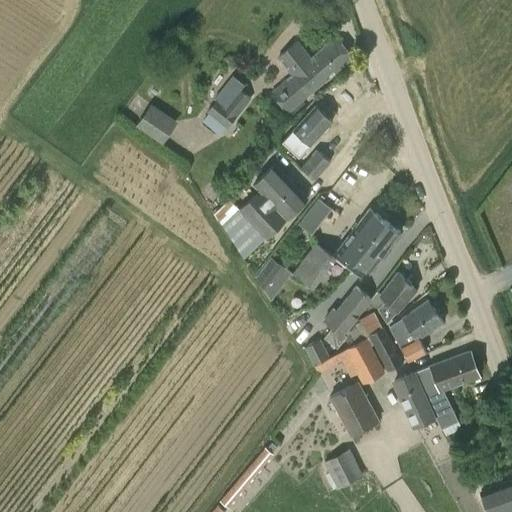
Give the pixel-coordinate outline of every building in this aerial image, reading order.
[(290,75),(269,92),(286,112),(292,107),(352,57),(335,37),(319,49),(310,58),(296,41),(276,57),(290,75)] [(342,107),(368,84),(356,70),(330,92),(342,107)] [(225,127),(250,99),(237,88),(225,103),(218,97),(205,113),(225,127)] [(172,119),(149,103),(136,121),(159,138),(172,119)] [(319,133),(330,120),(314,105),(293,129),(292,128),(283,137),(288,143),(281,151),(314,179),(330,161),(315,147),(312,151),(306,147),(310,144),(309,143),(319,133)] [(253,186),(256,189),(236,208),(228,199),(213,214),(242,257),(263,237),(264,238),(307,197),(275,164),(253,186)] [(299,223),(312,232),(328,208),(316,200),(316,199),(299,223)] [(333,256),(347,267),(384,220),(368,208),(336,248),(337,249),(332,255),(315,241),(291,271),(310,286),(333,256)] [(363,269),(366,271),(368,272),(399,231),(384,220),(347,267),(358,277),(363,269)] [(256,276),(264,288),(281,265),(270,257),(256,276)] [(386,322),(396,309),(396,310),(415,288),(396,271),(378,292),(376,290),(369,299),(370,299),(378,311),(386,322)] [(331,325),(322,337),(336,348),(346,335),(341,332),(369,298),(354,285),(335,309),(332,307),(322,318),(331,325)] [(424,352),(417,336),(418,336),(418,337),(442,321),(427,299),(403,315),(388,326),(399,346),(398,346),(406,361),(424,352)] [(367,334),(387,371),(401,363),(382,326),(367,334)] [(344,348),(357,372),(362,381),(383,370),(366,336),(344,348)] [(313,364),(328,357),(319,340),(304,347),(313,364)] [(426,365),(413,371),(434,417),(440,429),(457,420),(442,389),(478,376),(469,349),(426,365)] [(434,417),(413,371),(392,380),(405,410),(412,427),(434,417)] [(377,419),(357,381),(328,395),(348,435),(377,419)] [(226,507),(272,454),(263,447),(218,500),(226,507)] [(340,485),(361,474),(348,448),(327,459),(340,485)] [(511,511),(511,478),(478,491),(486,511),(511,511)]
